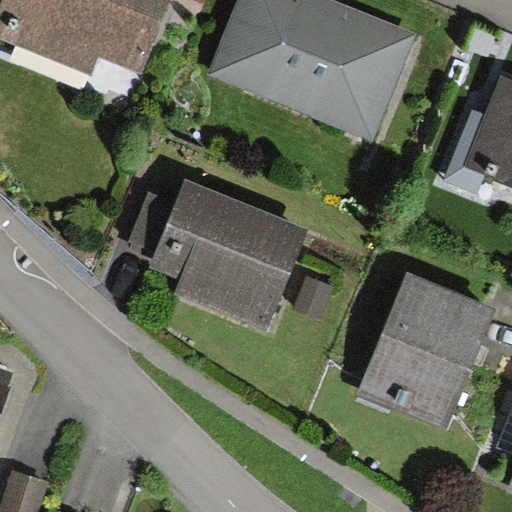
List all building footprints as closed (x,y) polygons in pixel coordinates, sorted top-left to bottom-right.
[(139,63),(165,0),(15,0),(1,35),(83,69),(93,44),(139,63)] [(244,0),(215,74),(368,136),(408,39),(312,0),(244,0)] [(511,85),(508,84),(473,169),(511,184),(511,85)] [(263,324),(301,234),(190,188),(181,209),(153,197),(134,244),(165,257),(155,279),(263,324)] [(317,232),(358,249),(369,223),(328,206),(317,232)] [(328,291),(311,284),(299,313),(316,320),(328,291)] [(413,284),(368,396),(440,425),(485,314),(413,284)] [(0,433),(18,389),(0,381),(0,433)] [(33,511),(42,491),(15,480),(2,511),(33,511)]
